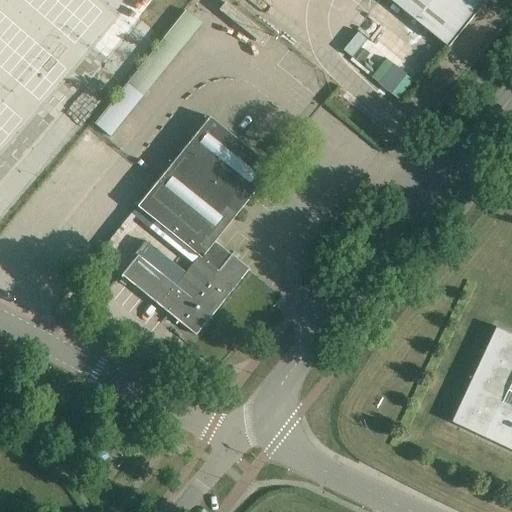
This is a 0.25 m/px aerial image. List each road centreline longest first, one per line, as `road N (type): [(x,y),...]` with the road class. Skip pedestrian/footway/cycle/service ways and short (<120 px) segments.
road 1 (unclassified): [(277,421),(278,387),(511,94)]
road 2 (unclassified): [(234,438),(0,317)]
road 3 (unclassified): [(409,511),(306,461),(277,421)]
